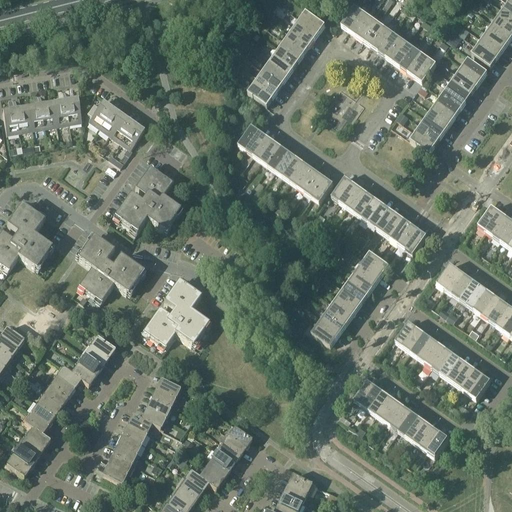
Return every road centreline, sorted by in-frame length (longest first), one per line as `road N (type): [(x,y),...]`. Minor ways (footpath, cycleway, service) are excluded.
road 1 (residential): [(402,304),(510,382),(470,441),(361,362)]
road 2 (residential): [(0,80),(83,67),(155,117),(156,132),(85,228)]
road 3 (residential): [(276,127),(334,48),(395,91),(345,160)]
road 4 (residential): [(62,456),(93,455),(143,380),(118,374),(66,435)]
road 5 (residential): [(85,228),(133,260),(188,271),(257,327)]
road 6 (tertiary): [(340,389),(319,423),(322,448),(408,511)]
road 7 (residential): [(508,74),(444,163),(484,190)]
road 8 (residential): [(249,511),(264,502),(278,472),(259,460),(214,511)]
road 9 (residential): [(345,160),(451,236)]
